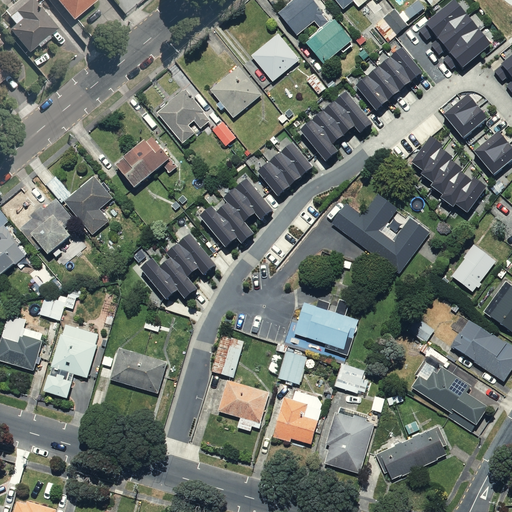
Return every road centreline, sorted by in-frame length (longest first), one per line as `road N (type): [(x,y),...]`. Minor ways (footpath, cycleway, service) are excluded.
road 1 (residential): [(166,473),(206,331),(245,263),(298,206),(458,81),(478,82),(511,114)]
road 2 (unclassified): [(195,0),(0,163)]
road 3 (unclassified): [(166,473),(0,423)]
road 4 (unclassified): [(298,511),(166,473)]
